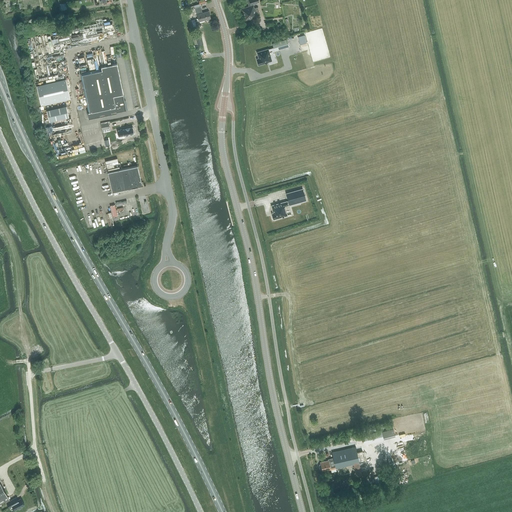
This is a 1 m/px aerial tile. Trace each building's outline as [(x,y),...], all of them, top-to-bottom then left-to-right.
[(259,2),(258,0),(248,0),(250,5),(250,6),(241,9),(245,20),(257,16),(257,15),(260,15),(257,7),(255,8),(254,9),(253,5),(253,4),(259,2)] [(201,7),(194,8),(196,13),(197,14),(199,22),(211,19),(209,11),(202,13),(201,7)] [(305,36),(299,38),(300,44),(307,42),(305,36)] [(287,39),(272,43),(274,51),(289,47),(287,39)] [(257,59),(259,65),(268,63),(268,62),(272,61),(268,49),(257,52),(259,58),(257,59)] [(80,73),(88,112),(87,113),(88,118),(117,112),(116,111),(126,109),(123,94),(117,63),(101,67),(101,69),(80,73)] [(66,79),(36,86),(41,105),(70,99),(66,79)] [(66,106),(47,110),(49,121),(69,117),(66,106)] [(118,131),(119,137),(134,133),(133,128),(118,131)] [(142,185),(141,182),(140,176),(139,176),(137,166),(108,172),(112,192),(142,185)] [(288,201),(271,206),(273,213),(272,214),(274,219),(291,215),(291,214),(287,215),(285,206),(306,200),(303,189),(286,193),(288,201)] [(319,465),(319,466),(319,467),(320,468),(320,469),(321,470),(322,470),(322,471),(323,471),(331,469),(330,468),(335,467),(336,469),(354,464),(356,473),(354,473),(355,478),(357,478),(356,476),(362,475),(359,463),(360,463),(365,462),(362,452),(357,453),(357,452),(356,447),(332,453),(334,458),(328,459),(328,461),(321,463),(321,462),(320,462),(320,463),(320,464),(319,465)] [(2,488),(0,483),(0,504),(6,501),(8,500),(9,500),(8,497),(2,488)] [(9,501),(8,500),(6,501),(7,502),(6,503),(9,508),(12,506),(14,510),(15,510),(18,508),(19,509),(22,508),(21,506),(24,505),(21,499),(18,500),(17,499),(16,497),(15,498),(14,498),(9,501)]
